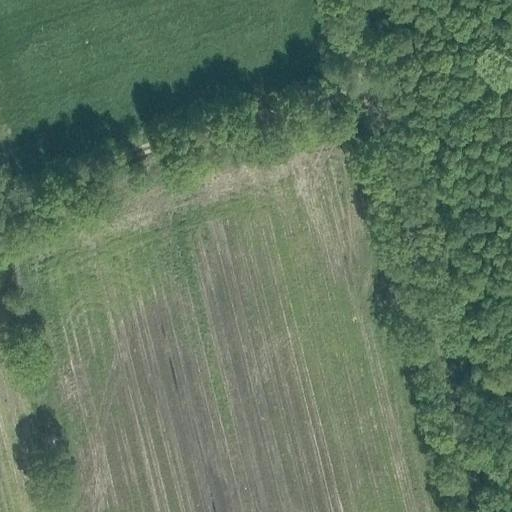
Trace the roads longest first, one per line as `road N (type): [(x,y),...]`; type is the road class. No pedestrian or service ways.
road 1 (unclassified): [(493,511),(370,0)]
road 2 (track): [(390,75),(133,148),(0,213)]
